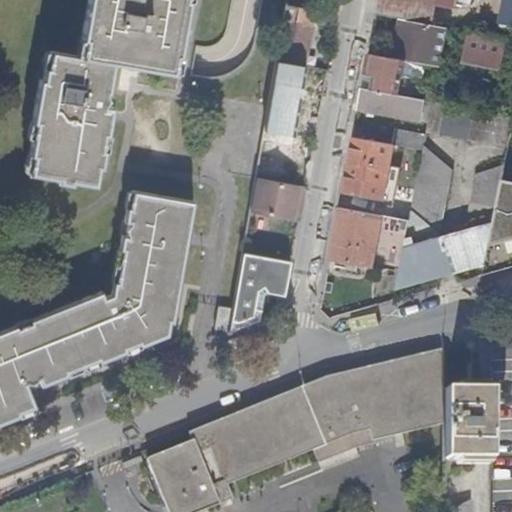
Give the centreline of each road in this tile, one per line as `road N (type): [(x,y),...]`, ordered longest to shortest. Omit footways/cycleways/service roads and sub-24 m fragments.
road 1 (residential): [(359,0),(292,362)]
road 2 (residential): [(0,478),(292,362)]
road 3 (unknown): [(211,394),(244,238),(244,202),(227,166),(235,108)]
road 4 (residential): [(292,362),(511,300)]
